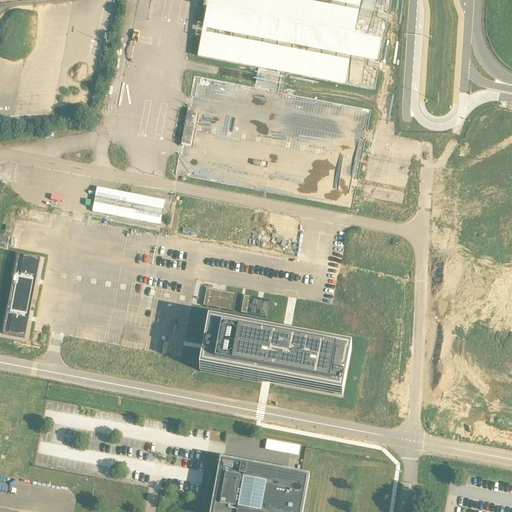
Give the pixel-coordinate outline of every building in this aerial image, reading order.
[(377,91),(391,0),(209,0),(205,27),(198,26),(196,39),(201,40),(198,61),(255,70),(253,87),(193,78),(177,181),(355,208),(370,109),(282,95),(284,77),(377,91)] [(92,126),(98,120),(95,117),(88,122),(92,126)] [(161,226),(165,201),(97,188),(93,213),(161,226)] [(66,210),(60,235),(84,240),(89,215),(66,210)] [(0,238),(0,249),(7,251),(9,238),(0,236),(0,238)] [(3,334),(25,339),(40,260),(17,256),(3,334)] [(235,296),(206,290),(203,307),(232,312),(235,296)] [(342,395),(343,395),(351,350),(350,354),(293,343),(266,338),(267,334),(209,323),(199,371),(200,371),(257,382),(258,378),(286,384),(342,395)] [(299,454),(300,445),(267,443),(267,452),(299,454)] [(261,472),(222,464),(213,511),(300,511),(307,480),(301,479),(261,472)]
